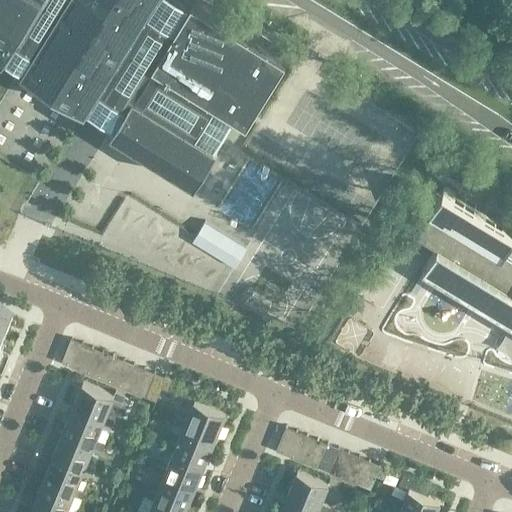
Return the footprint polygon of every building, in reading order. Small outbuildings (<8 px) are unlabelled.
[(0,0),(0,52),(5,55),(7,52),(25,63),(23,66),(87,106),(89,103),(117,120),(112,127),(179,168),(180,168),(196,178),(202,168),(203,169),(219,142),(216,141),(236,109),(249,117),(288,53),(202,0),(0,0)] [(511,227),(444,187),(417,232),(423,236),(424,234),(438,243),(423,269),(486,306),(489,302),(511,316),(511,227)] [(195,240),(238,263),(248,243),(205,221),(195,240)] [(0,347),(1,348),(10,327),(11,324),(0,319),(0,347)] [(72,366),(82,343),(71,338),(61,362),(72,366)] [(83,370),(93,347),(82,343),(72,366),(83,370)] [(93,375),(103,351),(93,347),(83,370),(93,375)] [(104,379),(113,355),(103,351),(93,375),(104,379)] [(114,383),(124,360),(113,355),(104,379),(114,383)] [(124,387),(134,364),(124,360),(114,383),(124,387)] [(135,391),(144,368),(134,364),(124,387),(135,391)] [(145,395),(155,372),(144,368),(135,391),(145,395)] [(161,387),(166,377),(155,372),(145,395),(156,400),(161,387)] [(168,390),(172,379),(166,377),(161,387),(168,390)] [(105,415),(112,398),(114,394),(83,381),(73,406),(104,419),(105,415)] [(122,402),(125,395),(115,391),(114,394),(112,398),(122,402)] [(216,436),(225,415),(226,412),(194,399),(186,420),(185,423),(216,436)] [(95,439),(102,422),(104,419),(73,406),(63,430),(94,443),(95,439)] [(112,426),(115,419),(105,415),(104,419),(102,422),(112,426)] [(183,427),(185,423),(186,420),(176,416),(173,423),(183,427)] [(206,460),(216,436),(185,423),(183,427),(176,444),(175,447),(206,460)] [(287,454),(297,430),(286,426),(276,450),(287,454)] [(86,463),(93,446),(94,443),(63,430),(53,454),(84,467),(86,463)] [(298,458),(307,435),(297,430),(287,454),(298,458)] [(308,463),(318,439),(307,435),(298,458),(308,463)] [(102,450),(105,443),(95,439),(94,443),(93,446),(102,450)] [(318,467),(328,443),(318,439),(308,463),(318,467)] [(173,451),(175,447),(176,444),(166,440),(164,447),(173,451)] [(329,471),(338,447),(328,443),(318,467),(329,471)] [(196,484),(206,460),(175,447),(173,451),(166,468),(165,471),(196,484)] [(339,475),(349,452),(338,447),(329,471),(339,475)] [(349,480),(359,456),(349,452),(339,475),(349,480)] [(76,487),(83,470),(84,467),(53,454),(43,478),(74,491),(76,487)] [(360,484),(369,460),(359,456),(349,480),(360,484)] [(376,475),(380,465),(369,460),(360,484),(371,488),(376,475)] [(92,474),(95,467),(86,463),(84,467),(83,470),(92,474)] [(163,475),(165,471),(166,468),(157,464),(154,471),(163,475)] [(383,478),(387,467),(380,465),(376,475),(383,478)] [(320,503),(327,486),(329,482),(297,469),(287,494),(319,507),(320,503)] [(186,508),(196,484),(165,471),(163,475),(156,492),(155,495),(186,508)] [(435,511),(441,500),(428,495),(432,486),(403,474),(399,483),(409,487),(401,508),(399,511),(400,511),(435,511)] [(65,511),(66,511),(73,494),(74,491),(43,478),(33,502),(57,511),(65,511)] [(337,490),(340,483),(330,479),(329,482),(327,486),(337,490)] [(83,498),(85,491),(76,487),(74,491),(73,494),(83,498)] [(154,499),(155,495),(156,492),(147,488),(144,495),(154,499)] [(316,511),(317,510),(319,507),(287,494),(279,511),(316,511)] [(184,511),(186,508),(155,495),(154,499),(148,511),(184,511)] [(57,511),(33,502),(29,511),(57,511)] [(322,511),(327,511),(330,507),(320,503),(319,507),(317,510),(322,511)]
